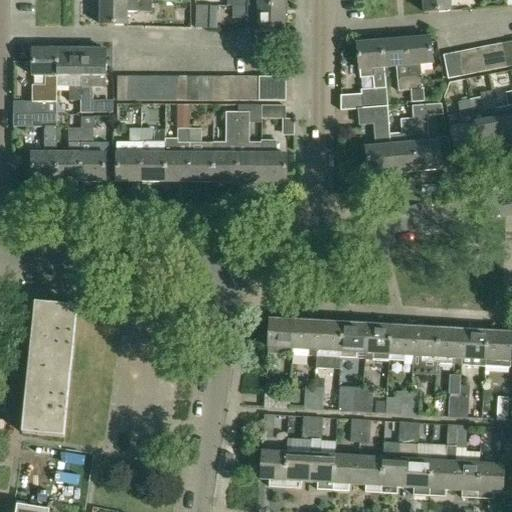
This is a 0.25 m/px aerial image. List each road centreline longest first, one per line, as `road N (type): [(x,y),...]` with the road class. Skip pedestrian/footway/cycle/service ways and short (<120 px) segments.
road 1 (unclassified): [(324,251),(325,0)]
road 2 (residential): [(198,511),(238,270)]
road 3 (tertiary): [(238,270),(0,256)]
road 4 (tertiary): [(324,251),(511,204)]
